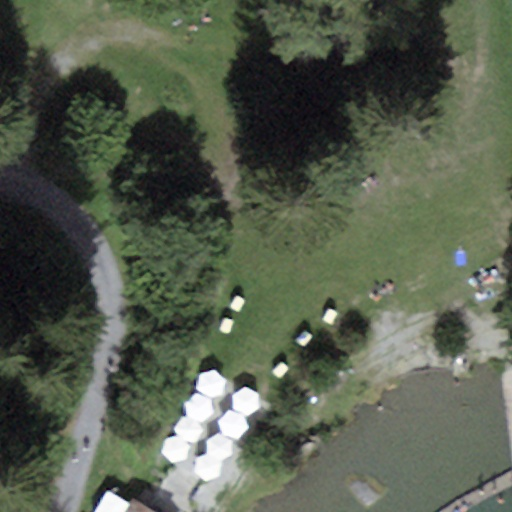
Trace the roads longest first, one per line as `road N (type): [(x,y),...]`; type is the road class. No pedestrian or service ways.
road 1 (track): [(119,456),(276,311),(373,260),(468,143),(465,0)]
road 2 (track): [(113,511),(125,372),(120,307),(80,202),(0,167)]
road 3 (track): [(0,54),(71,27),(169,33)]
